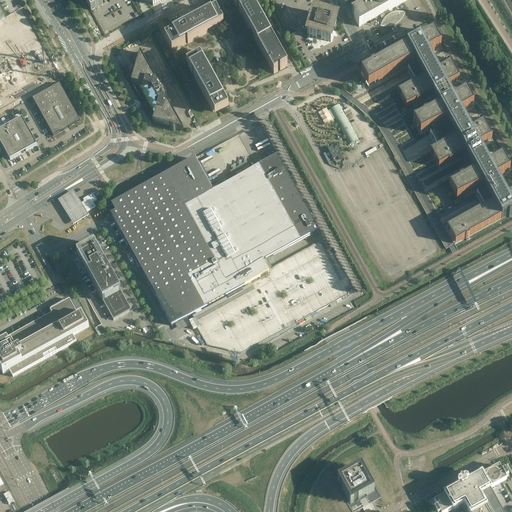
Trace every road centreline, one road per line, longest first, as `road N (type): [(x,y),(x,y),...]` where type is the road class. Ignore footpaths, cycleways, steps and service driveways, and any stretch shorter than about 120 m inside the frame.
road 1 (motorway): [(511,254),(260,385),(224,389),(119,364),(21,413)]
road 2 (motorway): [(102,511),(511,293)]
road 3 (unclassified): [(273,103),(380,294),(511,225)]
road 4 (motorway): [(19,428),(126,380),(151,386),(167,409),(165,432),(147,453),(40,511)]
road 5 (motorway): [(268,511),(282,466),(302,440),(511,329)]
road 6 (motorway): [(341,369),(78,511)]
road 7 (motorway): [(127,511),(360,384)]
road 8 (unclassified): [(511,159),(437,27),(371,58),(356,51)]
road 9 (motorway): [(511,262),(341,369)]
road 10 (motorway): [(511,281),(341,369)]
road 11 (motorway): [(360,384),(511,305)]
road 12 (tertiary): [(41,0),(114,128),(109,147)]
road 13 (motorway): [(360,384),(511,323)]
road 14 (tertiary): [(123,143),(116,114),(53,0)]
road 15 (unclassified): [(511,449),(388,511)]
road 16 (unclassified): [(159,154),(183,153),(273,103)]
road 17 (unclassified): [(48,199),(132,155),(159,154)]
